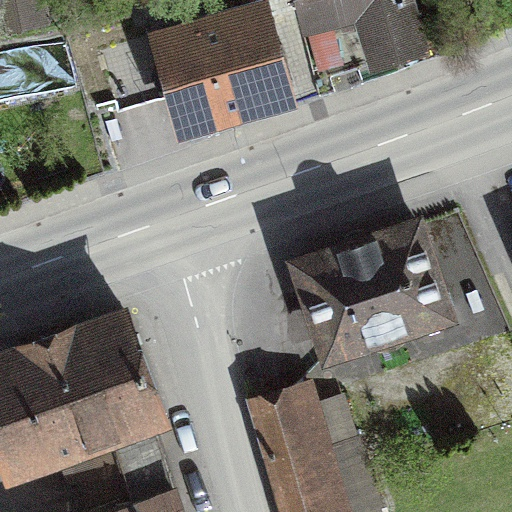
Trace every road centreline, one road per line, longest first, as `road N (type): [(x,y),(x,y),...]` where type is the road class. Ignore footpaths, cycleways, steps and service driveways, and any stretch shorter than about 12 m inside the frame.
road 1 (primary): [(173,216),(511,93)]
road 2 (residential): [(173,216),(257,511)]
road 3 (primary): [(0,278),(173,216)]
